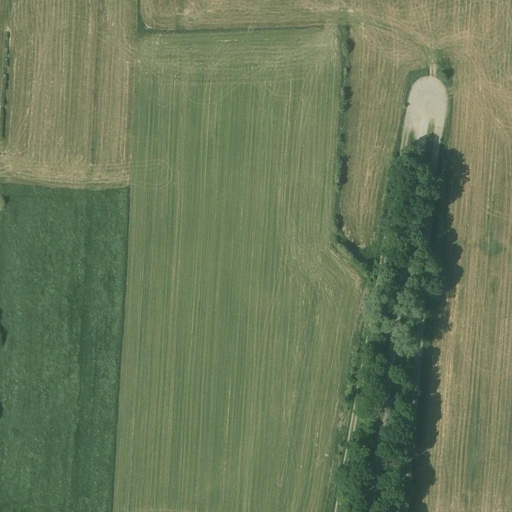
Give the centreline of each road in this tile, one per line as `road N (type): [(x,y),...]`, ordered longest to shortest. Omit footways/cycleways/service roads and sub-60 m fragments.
road 1 (unclassified): [(372,511),(429,92),(441,106),(404,511)]
road 2 (track): [(429,92),(417,94),(411,118),(339,511)]
